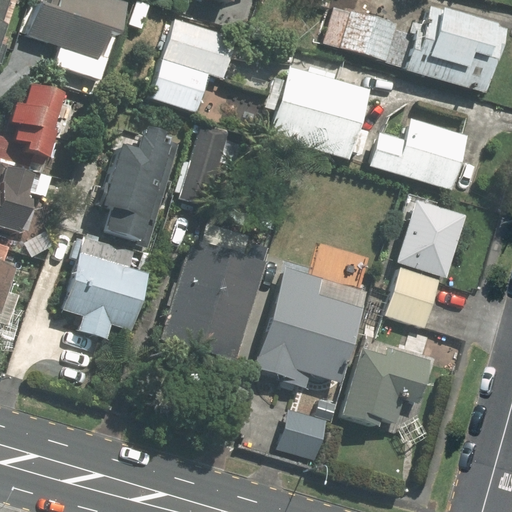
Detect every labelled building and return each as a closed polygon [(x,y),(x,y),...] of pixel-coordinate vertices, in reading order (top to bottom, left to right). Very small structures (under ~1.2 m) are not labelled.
[(122,5),(107,0),(46,0),(44,8),(31,4),(19,38),(54,50),(48,67),(98,84),(104,65),(92,61),(102,34),(111,37),(122,5)] [(238,0),(200,0),(234,12),(238,0)] [(497,36),(421,9),(399,71),(476,97),(497,36)] [(394,32),(330,10),(319,42),(383,64),(394,32)] [(154,60),(156,61),(143,100),(190,116),(204,78),(216,82),(230,44),(167,22),(154,60)] [(364,99),(281,70),(259,134),(342,163),(364,99)] [(0,151),(38,162),(56,99),(19,88),(0,151)] [(388,176),(449,193),(464,138),(404,121),(398,143),(367,134),(358,165),(389,173),(388,176)] [(87,234),(144,250),(173,147),(117,131),(87,234)] [(0,235),(11,238),(28,176),(0,168),(0,235)] [(459,218),(405,203),(387,267),(441,282),(459,218)] [(102,343),(106,328),(120,332),(141,259),(70,240),(49,312),(71,318),(67,334),(102,343)] [(257,266),(181,245),(151,349),(228,370),(257,266)] [(0,269),(0,300),(8,271),(0,269)] [(390,273),(376,322),(418,334),(432,285),(390,273)] [(276,276),(248,374),(330,397),(357,299),(276,276)] [(375,361),(350,354),(331,420),(384,435),(395,397),(415,402),(426,363),(378,349),(375,361)]
